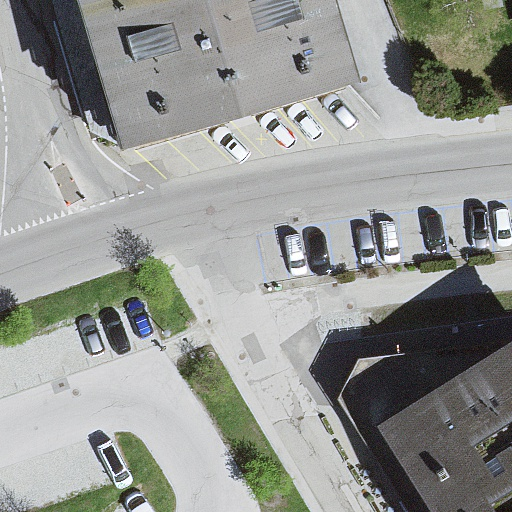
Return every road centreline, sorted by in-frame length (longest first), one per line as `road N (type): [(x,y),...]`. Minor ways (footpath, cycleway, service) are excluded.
road 1 (residential): [(84,245),(224,209),(511,171)]
road 2 (residential): [(18,0),(84,245)]
